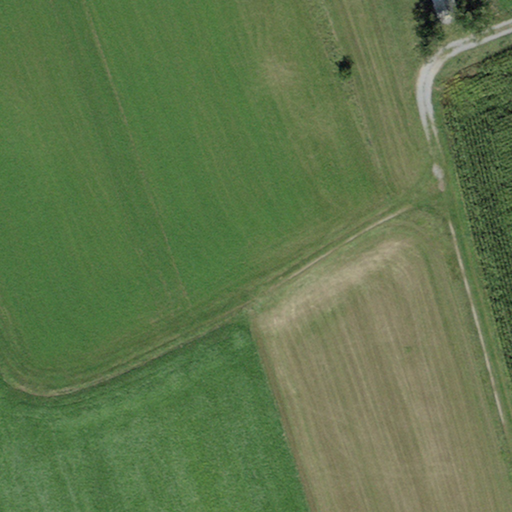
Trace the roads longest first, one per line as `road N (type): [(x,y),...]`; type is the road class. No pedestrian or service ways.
road 1 (track): [(0,331),(11,361),(44,380),(348,236),(442,180),(422,91),(427,63),(511,16)]
road 2 (track): [(511,427),(442,180)]
